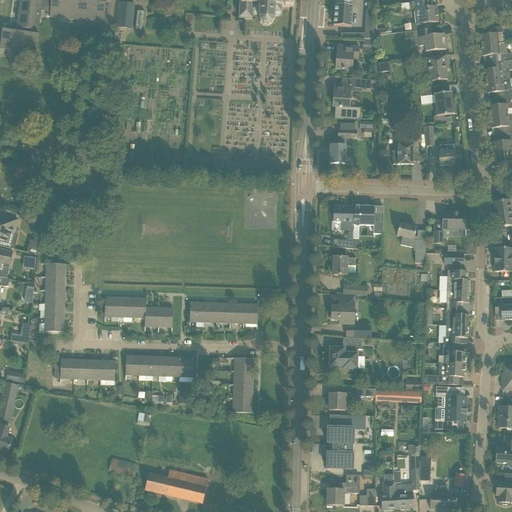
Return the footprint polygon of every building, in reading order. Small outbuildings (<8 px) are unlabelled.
[(38,0),(38,1),(36,15),(34,29),(17,26),(6,25),(6,29),(20,32),(37,35),(40,11),(50,11),(50,0),(72,0),(87,2),(105,3),(105,0),(38,0)] [(38,1),(29,0),(20,0),(19,12),(36,15),(38,1)] [(50,0),(50,11),(49,17),(58,18),(58,17),(67,18),(69,0),(50,0)] [(69,0),(67,18),(67,19),(76,20),(76,19),(85,20),(87,2),(72,0),(69,0)] [(257,15),(258,14),(258,19),(259,22),(263,26),(268,27),(272,24),(273,19),(273,16),(274,16),(275,17),(276,17),(277,17),(279,16),(280,15),(280,14),(281,13),(281,7),(293,8),(293,0),(240,0),(239,19),(251,20),(252,11),(252,12),(252,13),(253,13),(253,14),(254,14),(254,15),(255,15),(256,15),(257,15)] [(335,6),(333,27),(351,28),(352,7),(349,7),(349,1),(351,2),(351,0),(333,0),(334,0),(336,0),(336,6),(335,6)] [(412,31),(416,31),(417,31),(431,29),(430,24),(438,23),(436,7),(431,8),(431,1),(408,4),(409,10),(413,10),(415,24),(411,25),(412,31)] [(85,20),(85,21),(94,21),(94,20),(104,21),(105,3),(87,2),(85,20)] [(118,4),(115,27),(132,29),(135,5),(118,4)] [(375,14),(385,13),(384,6),(374,8),(375,14)] [(342,34),(341,34),(341,39),(340,39),(342,39),(373,40),(372,11),(372,9),(371,9),(371,11),(366,11),(365,35),(342,34)] [(36,15),(19,12),(17,26),(34,29),(36,15)] [(0,42),(0,47),(8,49),(8,48),(17,49),(20,32),(6,29),(2,28),(0,42)] [(479,37),(481,47),(506,44),(505,44),(505,41),(506,40),(502,35),(501,28),(489,29),(490,35),(479,37)] [(417,31),(416,31),(418,48),(424,47),(425,53),(445,51),(444,35),(432,37),(432,29),(431,29),(417,31)] [(39,35),(37,35),(20,32),(17,49),(17,51),(26,52),(26,51),(36,53),(39,35)] [(373,40),(363,40),(362,49),(368,49),(368,53),(372,53),(373,40)] [(493,56),(494,64),(496,63),(511,62),(511,53),(507,54),(506,44),(481,47),(482,58),(493,56)] [(358,48),(347,47),(337,46),(336,70),(357,71),(358,48)] [(446,57),(436,58),(424,59),(427,83),(448,81),(446,64),(447,64),(446,57)] [(390,62),(378,64),(379,73),(391,71),(390,62)] [(484,71),(485,83),(502,81),(501,72),(511,70),(511,65),(511,62),(496,63),(497,70),(484,71)] [(355,79),(354,89),(376,90),(377,81),(355,79)] [(501,99),(511,97),(511,88),(511,89),(510,80),(502,81),(485,83),(487,94),(500,93),(501,99)] [(334,108),(334,120),(343,120),(343,119),(359,120),(360,109),(349,108),(351,85),(335,84),(333,107),(334,108)] [(437,118),(443,117),(451,116),(454,116),(454,115),(456,115),(455,106),(453,106),(451,94),(439,95),(438,88),(419,90),(420,98),(434,97),(437,118)] [(511,101),(511,97),(501,99),(498,100),(499,106),(488,108),(490,119),(511,116),(510,101),(511,101)] [(511,115),(511,116),(490,119),(491,130),(502,128),(502,135),(511,134),(511,115)] [(398,135),(397,156),(397,166),(413,166),(413,153),(421,153),(421,143),(421,134),(421,127),(410,127),(410,136),(398,135)] [(434,147),(433,127),(424,127),(425,147),(434,147)] [(345,146),(345,138),(356,139),(356,131),(351,131),(348,131),(338,131),(338,138),(339,138),(339,146),(330,146),(330,164),(345,164),(345,156),(348,156),(349,146),(345,146)] [(511,134),(502,135),(503,142),(492,143),(494,154),(511,152),(511,146),(511,145),(511,134)] [(455,146),(448,146),(439,146),(440,166),(454,165),(454,154),(456,153),(455,146)] [(495,165),(501,164),(502,168),(511,166),(511,151),(511,152),(494,154),(495,165)] [(493,203),(496,228),(511,226),(511,218),(510,200),(493,203)] [(374,207),(353,206),(353,208),(353,229),(353,242),(352,250),(358,250),(359,240),(358,240),(358,226),(373,227),(373,235),(383,235),(383,214),(373,214),(374,207)] [(347,229),(353,229),(353,208),(334,207),(334,223),(342,223),(342,229),(347,229)] [(442,212),(441,230),(457,231),(457,227),(465,228),(466,212),(442,212)] [(0,246),(14,250),(18,236),(13,235),(17,220),(9,218),(0,216),(0,246)] [(414,249),(414,251),(415,251),(415,264),(424,264),(425,264),(425,254),(425,242),(416,242),(413,241),(416,228),(400,224),(397,236),(401,237),(402,237),(400,246),(413,249),(414,249)] [(442,232),(434,232),(433,244),(442,244),(442,232)] [(38,255),(41,242),(30,240),(27,252),(38,255)] [(352,250),(353,242),(333,240),(332,248),(352,250)] [(48,250),(43,247),(40,254),(46,256),(48,250)] [(0,277),(0,278),(0,277),(6,278),(12,252),(5,251),(0,249),(0,277)] [(494,273),(511,273),(511,272),(511,249),(511,250),(511,249),(494,249),(494,257),(494,264),(494,273)] [(443,265),(461,265),(463,265),(464,255),(454,255),(448,255),(443,255),(443,265)] [(355,266),(355,259),(347,258),(343,258),(333,258),(333,276),(343,276),(346,276),(346,275),(355,275),(355,272),(355,266)] [(65,266),(55,265),(46,265),(45,279),(65,280),(65,266)] [(447,271),(446,291),(453,292),(468,292),(469,281),(466,281),(467,272),(447,271)] [(0,278),(0,277),(0,285),(6,287),(8,286),(9,279),(6,278),(0,277),(0,278)] [(45,279),(45,292),(65,293),(65,280),(45,279)] [(342,295),(366,297),(367,287),(343,285),(342,295)] [(453,292),(446,291),(446,309),(462,309),(462,304),(468,304),(468,292),(453,292)] [(45,292),(45,306),(64,306),(65,293),(45,292)] [(332,297),(332,304),(334,304),(334,308),(332,308),(332,313),(330,313),(329,319),(331,319),(331,321),(339,321),(339,325),(353,325),(354,298),(332,297)] [(501,321),(511,320),(511,316),(511,305),(511,298),(494,299),(494,302),(494,315),(500,314),(501,321)] [(118,319),(119,299),(105,299),(105,318),(118,319)] [(132,319),(132,300),(119,299),(118,319),(123,319),(123,323),(131,323),(132,319)] [(132,300),(132,319),(145,319),(145,309),(146,300),(132,300)] [(189,323),(203,323),(204,304),(190,304),(189,323)] [(216,324),(217,305),(204,304),(203,323),(216,324)] [(230,324),(230,305),(217,305),(216,324),(230,324)] [(243,325),(244,306),(230,305),(230,324),(243,325)] [(45,306),(44,319),(64,320),(64,306),(45,306)] [(244,306),(243,325),(257,325),(257,306),(244,306)] [(158,329),(159,309),(145,309),(145,319),(145,328),(158,329)] [(159,309),(158,329),(172,329),(172,310),(159,309)] [(452,327),(467,327),(467,316),(462,315),(462,309),(446,309),(446,311),(445,311),(445,319),(452,319),(452,327)] [(64,320),(44,319),(44,333),(63,333),(64,320)] [(12,334),(10,341),(28,345),(29,335),(30,326),(23,324),(21,333),(20,336),(12,334)] [(363,327),(347,326),(346,336),(362,337),(363,327)] [(447,334),(448,334),(447,338),(443,338),(442,344),(449,344),(459,345),(460,339),(466,339),(467,327),(452,327),(446,326),(445,332),(447,334)] [(356,369),(357,350),(361,350),(362,339),(347,339),(346,349),(340,349),(330,349),(330,367),(343,368),(343,369),(344,369),(344,372),(354,372),(354,369),(356,369)] [(446,365),(465,366),(466,357),(463,357),(464,353),(459,353),(459,347),(449,346),(442,346),(442,356),(446,356),(446,365)] [(139,376),(139,357),(126,357),(125,367),(125,376),(139,376)] [(139,376),(152,377),(153,358),(139,357),(139,376)] [(152,377),(165,377),(166,358),(153,358),(152,377)] [(165,377),(179,377),(179,358),(166,358),(165,377)] [(179,358),(179,377),(193,378),(193,369),(193,359),(179,358)] [(234,373),(253,373),(253,359),(234,359),(234,373)] [(54,366),(54,379),(53,379),(53,384),(60,384),(62,384),(62,379),(73,380),(74,361),(60,360),(60,367),(54,366)] [(87,361),(74,361),(73,380),(87,380),(87,361)] [(87,361),(87,380),(100,381),(101,362),(87,361)] [(101,362),(100,381),(114,381),(114,372),(115,362),(101,362)] [(465,366),(446,365),(442,365),(441,377),(441,385),(448,386),(458,386),(458,378),(462,378),(463,374),(465,375),(465,366)] [(502,391),(511,390),(511,366),(503,367),(503,374),(501,374),(502,391)] [(7,371),(6,381),(24,384),(25,374),(7,371)] [(234,373),(233,386),(252,387),(253,373),(234,373)] [(425,384),(438,384),(438,376),(425,376),(425,384)] [(406,380),(405,389),(421,390),(422,381),(406,380)] [(17,386),(5,383),(0,404),(0,423),(9,425),(17,386)] [(233,386),(233,399),(252,400),(252,387),(233,386)] [(435,387),(434,397),(445,398),(444,409),(464,410),(465,398),(458,398),(458,388),(435,387)] [(356,388),(355,396),(375,398),(375,390),(356,388)] [(375,391),(375,401),(403,402),(404,392),(375,391)] [(328,410),(339,411),(346,411),(346,402),(353,403),(353,395),(329,394),(328,410)] [(252,400),(233,399),(232,413),(252,414),(252,400)] [(511,429),(511,400),(510,400),(509,408),(498,407),(498,414),(499,414),(498,428),(508,429),(511,429)] [(433,420),(433,430),(456,431),(457,423),(464,423),(464,410),(444,409),(444,420),(433,420)] [(139,413),(137,425),(148,427),(151,416),(139,413)] [(327,454),(326,470),(352,470),(353,424),(364,425),(364,417),(338,416),(338,428),(329,428),(327,428),(327,444),(329,444),(329,454),(327,454)] [(0,450),(7,453),(9,447),(14,445),(7,433),(8,430),(1,427),(0,428),(0,450)] [(511,437),(504,437),(504,442),(504,449),(496,448),(495,458),(495,463),(506,464),(506,466),(508,466),(511,469),(511,468),(511,437)] [(421,457),(419,481),(429,482),(430,458),(421,457)] [(134,477),(137,464),(112,458),(109,471),(134,477)] [(202,504),(205,494),(208,480),(169,471),(168,479),(149,474),(145,491),(202,504)] [(398,509),(399,509),(399,494),(394,494),(394,486),(394,480),(393,475),(383,476),(383,482),(382,482),(383,495),(380,495),(381,501),(381,511),(398,509)] [(461,488),(463,476),(456,475),(453,486),(461,488)] [(507,505),(508,503),(511,504),(511,498),(511,475),(504,475),(504,483),(497,483),(496,496),(498,497),(498,503),(502,503),(502,505),(505,506),(507,505)] [(332,505),(344,506),(344,494),(358,494),(358,476),(346,476),(345,484),(333,483),(333,490),(327,490),(326,507),(332,507),(332,505)] [(399,494),(399,509),(414,508),(413,493),(413,491),(412,491),(412,485),(394,486),(394,494),(399,494)] [(374,507),(374,490),(366,490),(366,496),(359,496),(359,506),(374,507)] [(430,494),(429,509),(455,510),(455,505),(457,505),(457,500),(455,500),(456,495),(430,494)]
